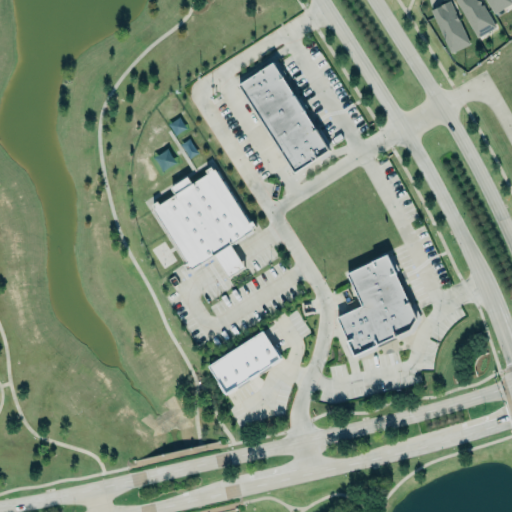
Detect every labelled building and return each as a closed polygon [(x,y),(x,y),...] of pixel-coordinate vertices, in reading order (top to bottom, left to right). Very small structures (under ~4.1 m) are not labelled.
[(469,44),(450,0),(430,10),(449,53),(469,44)] [(495,27),(478,0),(454,0),(476,38),(495,27)] [(485,0),(509,0),(511,2),(493,12),(485,0)] [(272,61),(237,84),(293,171),(328,149),(272,61)] [(227,277),(245,266),(238,257),(230,243),(255,227),(251,220),(247,223),(211,167),(206,170),(207,172),(190,183),(186,176),(169,187),(173,193),(158,203),(156,200),(148,205),(190,272),(214,257),(221,268),(227,277)] [(346,273),(386,253),(396,272),(395,273),(416,318),(410,329),(353,356),(336,317),(361,305),(346,273)] [(207,363),(224,393),(281,361),(264,331),(207,363)]
